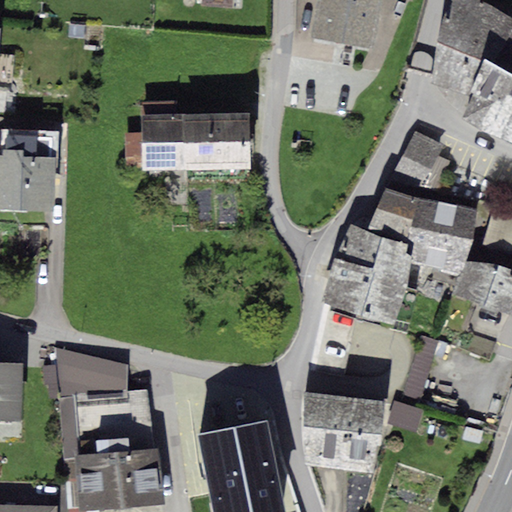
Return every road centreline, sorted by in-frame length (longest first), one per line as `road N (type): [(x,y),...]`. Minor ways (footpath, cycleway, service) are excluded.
road 1 (residential): [(296,393),(0,321)]
road 2 (residential): [(316,260),(275,203),(269,157),(282,0)]
road 3 (residential): [(316,260),(412,105)]
road 4 (residential): [(296,393),(316,260)]
road 5 (residential): [(316,511),(294,434),(296,393)]
